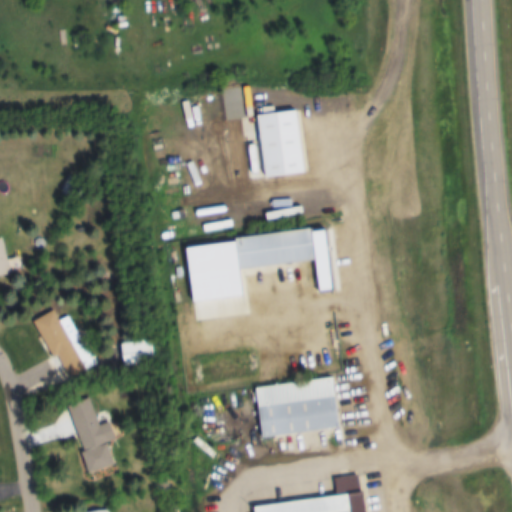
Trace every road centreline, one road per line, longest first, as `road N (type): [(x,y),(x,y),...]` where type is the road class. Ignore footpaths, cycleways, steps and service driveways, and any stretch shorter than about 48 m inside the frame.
road 1 (residential): [(401,511),(346,166),(404,48),(409,0)]
road 2 (trunk): [(482,0),(511,314)]
road 3 (residential): [(34,511),(18,397),(0,354)]
